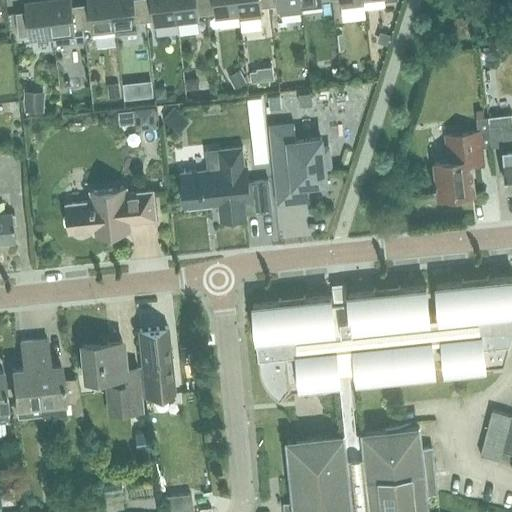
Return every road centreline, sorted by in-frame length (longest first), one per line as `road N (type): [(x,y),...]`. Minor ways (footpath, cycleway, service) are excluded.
road 1 (tertiary): [(223,278),(511,246)]
road 2 (residential): [(247,511),(223,278)]
road 3 (tertiary): [(0,300),(223,278)]
road 4 (residential): [(511,398),(474,411),(461,475),(511,487)]
